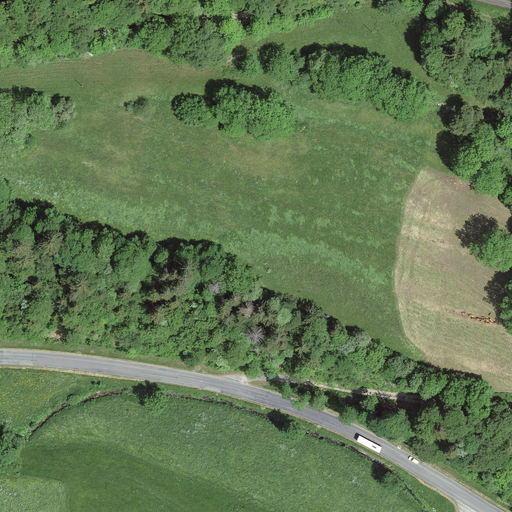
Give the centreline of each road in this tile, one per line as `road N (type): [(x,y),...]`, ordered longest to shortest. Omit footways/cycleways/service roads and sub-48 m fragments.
road 1 (secondary): [(493,511),(340,427),(261,397),(178,377),(0,357)]
road 2 (track): [(325,0),(244,16),(0,38)]
road 3 (track): [(225,388),(280,379),(511,409)]
